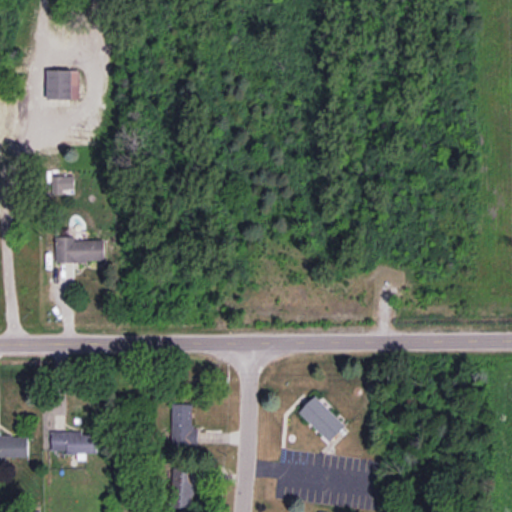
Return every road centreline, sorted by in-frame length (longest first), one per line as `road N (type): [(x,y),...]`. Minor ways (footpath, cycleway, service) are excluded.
road 1 (tertiary): [(511,336),(0,342)]
road 2 (residential): [(242,511),(249,339)]
